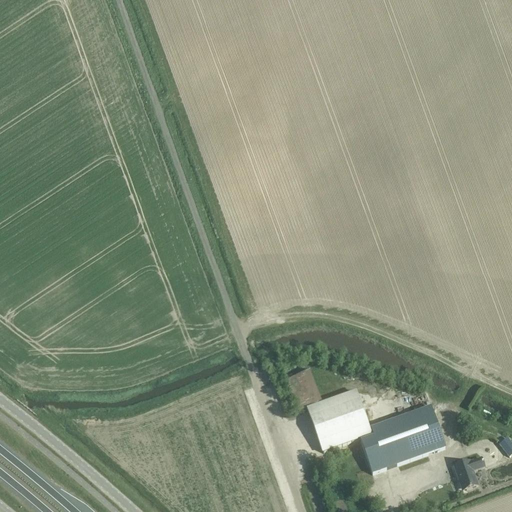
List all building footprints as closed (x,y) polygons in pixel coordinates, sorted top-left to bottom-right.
[(300,376),(309,408),(322,404),(314,372),(300,376)] [(370,438),(354,394),(307,411),(323,455),(370,438)] [(360,443),(372,476),(445,450),(430,409),(370,430),(373,439),(360,443)] [(472,426),(470,431),(479,434),(481,429),(472,426)] [(511,456),(511,446),(507,440),(499,446),(509,459),(511,456)] [(472,473),(484,468),(481,460),(470,464),(469,464),(455,469),(463,493),(478,488),(472,473)]
